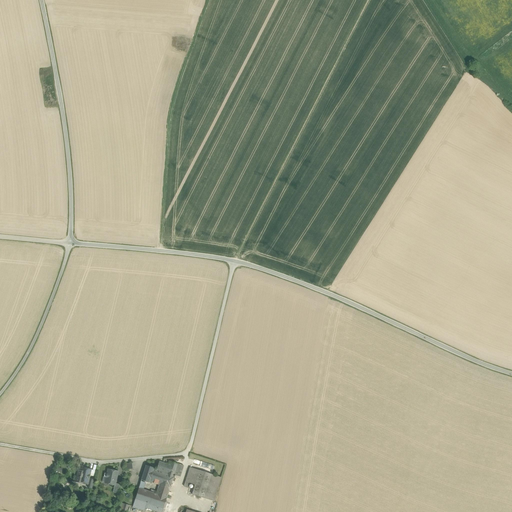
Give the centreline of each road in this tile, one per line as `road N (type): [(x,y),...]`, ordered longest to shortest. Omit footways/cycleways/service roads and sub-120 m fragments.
road 1 (tertiary): [(511,372),(284,274),(237,260),(73,241)]
road 2 (track): [(237,260),(190,452),(99,463),(0,444)]
road 3 (tertiary): [(73,241),(41,0)]
road 4 (track): [(0,396),(32,350),(73,241)]
